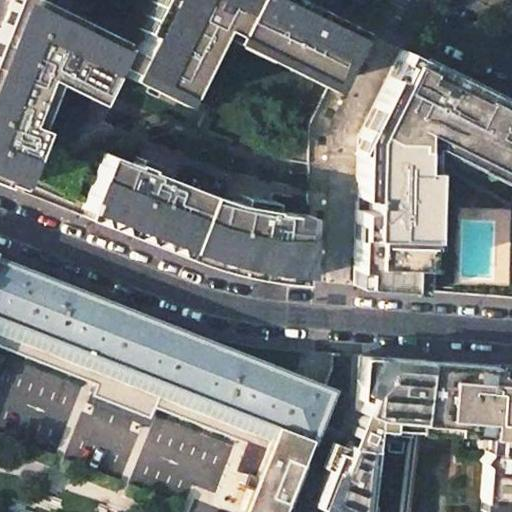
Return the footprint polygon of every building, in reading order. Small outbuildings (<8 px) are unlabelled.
[(0,183),(2,180),(15,185),(18,179),(21,170),(38,126),(34,124),(51,80),(60,84),(92,100),(106,71),(110,63),(120,42),(121,39),(42,0),(5,0),(0,15),(0,183)] [(352,25),(301,0),(152,0),(138,28),(145,31),(136,50),(120,42),(110,63),(125,70),(124,74),(177,100),(216,23),(330,80),(350,38),(346,36),(352,25)] [(511,103),(401,49),(357,137),(353,285),(421,290),(425,166),(423,166),(413,166),(414,146),(423,146),(423,144),(430,144),(511,186),(511,103)] [(84,201),(78,214),(204,263),(217,267),(254,275),(277,278),(303,281),(305,242),(305,213),(270,212),(270,210),(245,204),(229,201),(221,197),(175,180),(147,168),(148,166),(139,162),(132,159),(131,162),(103,150),(84,201)] [(0,346),(93,384),(89,393),(146,416),(151,406),(253,446),(243,472),(241,472),(237,481),(247,484),(238,508),(248,511),(275,511),(305,439),(307,439),(327,387),(323,386),(221,345),(0,257),(0,346)] [(412,427),(422,359),(357,354),(316,469),(402,498),(412,427)] [(511,366),(422,359),(412,427),(483,432),(493,433),(491,448),(482,447),(477,508),(511,510),(511,366)]
